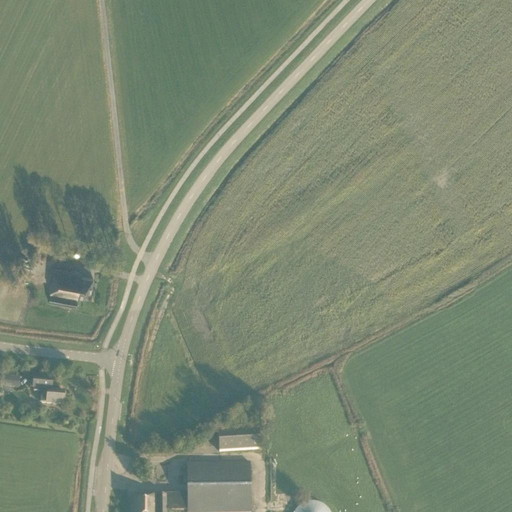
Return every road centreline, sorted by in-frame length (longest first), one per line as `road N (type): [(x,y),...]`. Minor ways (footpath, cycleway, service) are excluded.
road 1 (tertiary): [(120,363),(143,289),(193,192),(369,0)]
road 2 (track): [(154,264),(130,244),(102,0)]
road 3 (tertiary): [(103,511),(120,363)]
road 4 (tertiary): [(120,363),(0,347)]
